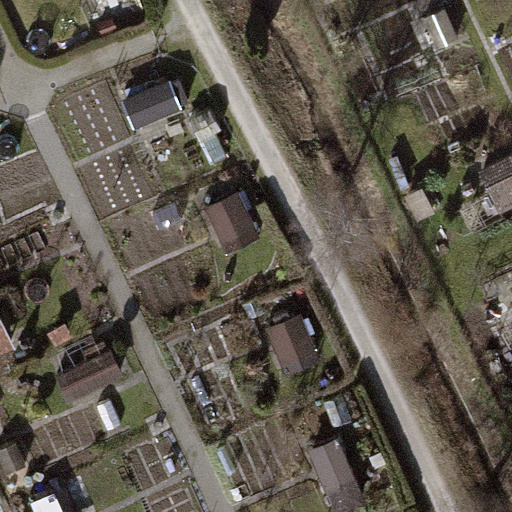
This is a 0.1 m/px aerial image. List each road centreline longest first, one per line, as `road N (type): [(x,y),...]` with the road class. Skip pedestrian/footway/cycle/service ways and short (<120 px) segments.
road 1 (track): [(448,511),(187,0)]
road 2 (track): [(0,52),(218,511)]
road 3 (track): [(0,98),(199,22)]
